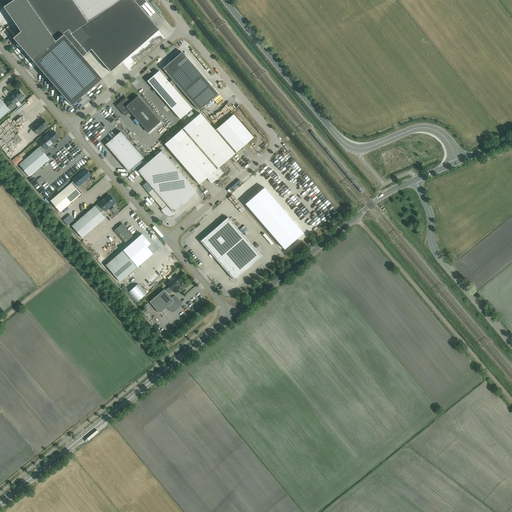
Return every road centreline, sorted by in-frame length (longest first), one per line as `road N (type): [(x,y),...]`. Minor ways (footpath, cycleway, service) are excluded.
road 1 (tertiary): [(458,162),(430,128),(350,146),(224,0)]
road 2 (unclassified): [(167,240),(279,142),(184,27)]
road 3 (tertiary): [(0,503),(232,316)]
road 4 (track): [(511,400),(355,217)]
road 5 (tertiary): [(232,316),(377,198),(415,179)]
road 6 (tertiary): [(511,343),(436,254),(415,179)]
road 7 (unclassified): [(184,27),(70,126)]
road 8 (tertiary): [(167,240),(70,126)]
